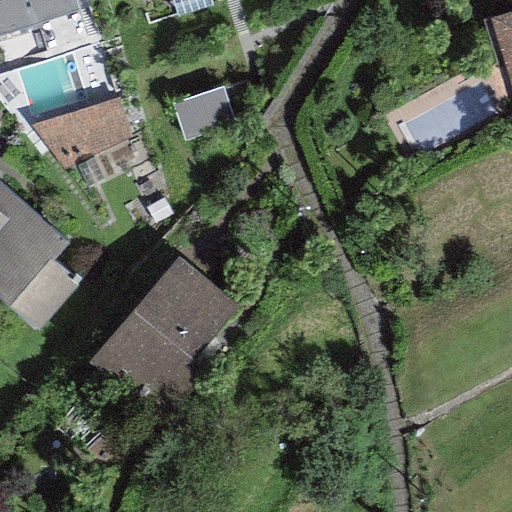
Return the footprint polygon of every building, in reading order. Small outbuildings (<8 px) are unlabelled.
[(0,0),(0,36),(81,11),(77,0),(0,0)] [(511,12),(495,18),(511,77),(511,12)] [(32,120),(108,97),(95,51),(18,74),(32,120)] [(47,115),(55,160),(135,147),(127,102),(47,115)] [(70,243),(0,183),(0,296),(14,308),(70,243)] [(242,323),(177,266),(91,366),(156,422),(242,323)]
